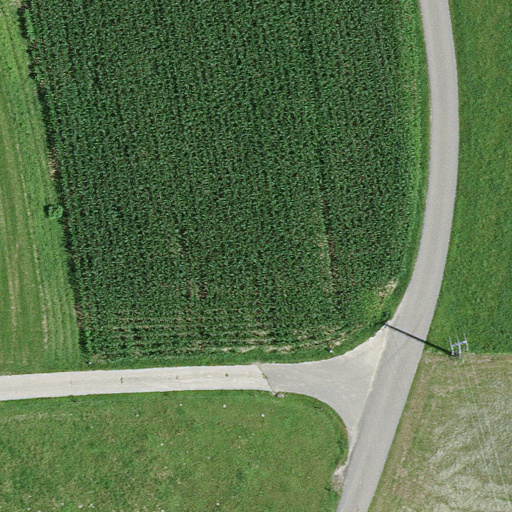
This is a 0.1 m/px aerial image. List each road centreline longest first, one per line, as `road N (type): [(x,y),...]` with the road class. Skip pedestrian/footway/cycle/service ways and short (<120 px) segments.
road 1 (track): [(363,511),(406,394),(445,202),(448,82),(431,0)]
road 2 (track): [(0,407),(269,385),(406,394)]
